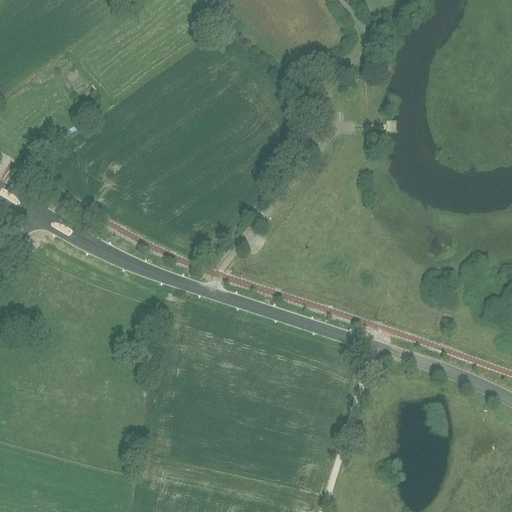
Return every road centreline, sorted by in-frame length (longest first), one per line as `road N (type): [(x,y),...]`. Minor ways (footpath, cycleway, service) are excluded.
road 1 (primary): [(511,401),(445,370),(120,259)]
road 2 (track): [(326,126),(322,148),(218,275)]
road 3 (track): [(377,347),(322,511)]
